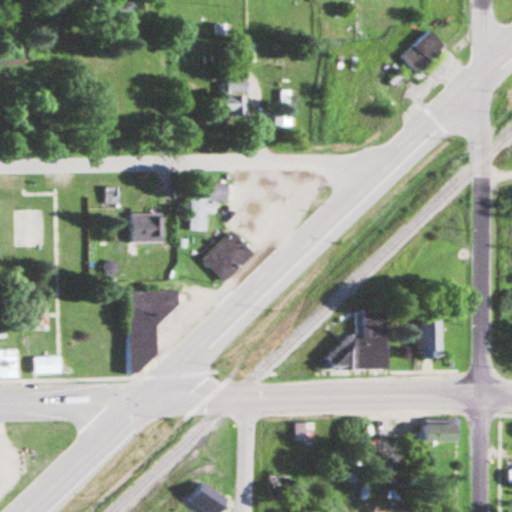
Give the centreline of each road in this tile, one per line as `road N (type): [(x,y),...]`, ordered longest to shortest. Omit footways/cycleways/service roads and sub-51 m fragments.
road 1 (primary): [(511,39),(22,511)]
road 2 (track): [(511,96),(80,511)]
road 3 (residential): [(480,397),(475,0)]
road 4 (residential): [(368,181),(317,162),(0,164)]
road 5 (tertiary): [(142,401),(511,398)]
road 6 (tertiary): [(0,405),(142,401)]
